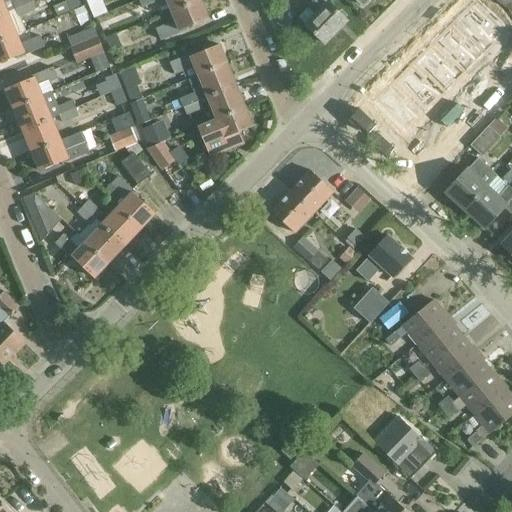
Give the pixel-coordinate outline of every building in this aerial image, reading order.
[(0,0),(0,15),(32,2),(31,0),(0,0)] [(66,0),(66,1),(54,6),(58,16),(82,6),(79,0),(66,0)] [(199,0),(197,0),(172,10),(177,22),(157,29),(161,41),(181,33),(180,31),(208,19),(199,0)] [(167,0),(172,10),(197,0),(167,0)] [(316,14),(305,25),(324,43),(346,20),(327,2),(324,0),(313,0),(308,6),(316,14)] [(487,0),(479,0),(477,3),(483,10),(490,2),(487,0)] [(32,2),(0,15),(0,39),(14,34),(15,35),(17,34),(26,30),(20,16),(35,10),(32,2)] [(454,22),(486,55),(507,34),(474,2),(454,22)] [(483,10),(489,16),(496,8),(490,2),(483,10)] [(495,22),(502,14),(496,8),(489,16),(495,22)] [(502,14),(495,22),(501,28),(508,20),(502,14)] [(511,24),(508,20),(501,28),(507,34),(511,28),(511,24)] [(434,42),(466,74),(486,55),(454,22),(434,42)] [(93,25),(67,37),(68,38),(71,46),(97,35),(94,27),(93,25)] [(116,33),(105,38),(111,52),(122,47),(116,33)] [(14,34),(0,39),(0,63),(18,56),(18,58),(45,47),(40,35),(21,43),(17,34),(15,35),(14,34)] [(71,46),(70,46),(77,62),(90,56),(103,50),(104,50),(97,35),(71,46)] [(414,62),(446,94),(466,74),(434,42),(414,62)] [(228,66),(219,46),(192,57),(191,55),(171,63),(176,74),(183,71),(186,80),(189,79),(199,75),(200,78),(228,66)] [(394,82),(426,114),(446,94),(414,62),(394,82)] [(208,98),(236,86),(228,66),(200,78),(199,75),(189,79),(195,93),(180,99),(184,108),(199,102),(208,98)] [(33,78),(5,89),(13,109),(42,97),(38,86),(57,78),(53,68),(32,76),(33,78)] [(131,68),(120,73),(132,103),(143,99),(131,68)] [(116,74),(105,78),(111,93),(122,89),(116,74)] [(511,89),(511,80),(509,78),(502,88),(509,93),(511,89)] [(426,114),(394,82),(373,103),(406,135),(426,114)] [(236,86),(208,98),(217,118),(245,107),(236,86)] [(122,89),(111,93),(116,107),(127,102),(122,89)] [(42,97),(13,109),(21,130),(49,119),(51,118),(60,114),(76,108),(73,100),(58,106),(52,93),(52,92),(42,97)] [(143,99),(131,104),(139,125),(151,121),(143,99)] [(498,106),(492,100),(484,109),(490,115),(498,106)] [(199,102),(184,108),(187,115),(201,109),(202,109),(199,102)] [(217,118),(198,127),(211,158),(244,144),(239,133),(253,127),(245,107),(217,118)] [(76,108),(60,114),(63,122),(79,116),(76,108)] [(49,119),(21,130),(30,151),(60,139),(51,118),(49,119)] [(479,127),(473,121),(465,130),(471,136),(479,127)] [(161,122),(142,130),(149,147),(168,139),(161,122)] [(489,125),(471,144),(483,155),(501,136),(489,125)] [(115,151),(136,142),(130,127),(109,136),(115,151)] [(60,139),(30,151),(38,171),(66,160),(67,161),(88,153),(80,132),(60,140),(60,139)] [(152,146),(149,148),(164,169),(176,161),(163,142),(152,147),(152,146)] [(461,148),(454,142),(446,151),(452,157),(461,148)] [(122,162),(138,185),(151,175),(135,152),(122,162)] [(446,192),(466,211),(498,176),(487,166),(488,166),(480,158),(470,169),(469,168),(446,192)] [(75,185),(93,177),(88,167),(70,174),(75,185)] [(314,212),(333,191),(309,169),(290,190),(314,212)] [(509,186),(498,176),(466,211),(485,229),(508,205),(506,203),(511,196),(511,187),(510,186),(509,186)] [(119,177),(103,195),(117,208),(141,230),(156,214),(135,194),(136,193),(119,177)] [(357,187),(345,201),(356,212),(369,198),(357,187)] [(290,190),(271,211),(295,233),(314,212),(290,190)] [(34,193),(23,197),(24,200),(32,219),(41,241),(62,219),(52,210),(36,195),(34,193)] [(96,218),(102,212),(89,200),(83,206),(96,218)] [(90,224),(80,234),(111,262),(126,246),(102,224),(96,218),(83,206),(77,212),(90,224)] [(117,208),(102,224),(126,246),(141,230),(117,208)] [(357,229),(348,239),(355,246),(364,236),(357,229)] [(65,235),(56,244),(73,260),(74,258),(96,278),(111,262),(80,234),(79,235),(77,232),(70,240),(65,235)] [(511,252),(511,234),(503,244),(511,252)] [(368,282),(382,266),(393,276),(411,256),(388,235),(362,262),(363,263),(356,270),(368,282)] [(308,261),(318,250),(303,236),(292,248),(308,261)] [(350,247),(340,259),(347,265),(357,254),(350,247)] [(333,260),(321,271),(331,281),(343,270),(333,260)] [(389,302),(372,287),(354,308),(371,323),(389,302)] [(4,289),(0,293),(0,308),(9,317),(20,305),(4,289)] [(388,330),(410,313),(399,301),(379,318),(388,330)] [(451,316),(445,309),(443,311),(434,301),(402,326),(385,339),(391,346),(407,333),(416,344),(451,316)] [(0,367),(24,343),(3,322),(8,317),(0,309),(0,367)] [(451,316),(416,344),(431,362),(463,336),(455,326),(457,324),(451,316)] [(480,352),(474,344),(471,346),(463,336),(431,362),(445,379),(480,352)] [(445,379),(460,397),(492,372),(484,361),(486,359),(480,352),(445,379)] [(409,369),(415,376),(425,367),(419,360),(409,369)] [(425,367),(415,376),(420,382),(430,374),(425,367)] [(460,397),(454,402),(443,411),(449,418),(459,409),(466,405),(474,415),(509,388),(503,380),(500,382),(492,372),(460,397)] [(474,415),(482,425),(475,431),(476,433),(467,440),(472,447),(483,439),(489,434),(489,433),(511,414),(511,391),(509,388),(474,415)] [(448,396),(438,404),(443,411),(454,402),(448,396)] [(399,416),(375,441),(410,476),(428,459),(436,451),(399,416)] [(289,442),(280,451),(291,462),(300,453),(289,442)] [(292,467),(303,477),(316,462),(305,452),(292,467)] [(363,453),(351,466),(369,481),(374,486),(385,473),(363,453)] [(293,491),(303,478),(294,470),(283,482),(293,491)] [(409,511),(379,486),(365,502),(375,511),(409,511)] [(275,492),(266,503),(273,510),(284,499),(275,492)] [(375,511),(357,496),(343,511),(375,511)] [(12,511),(0,499),(0,511),(12,511)]
